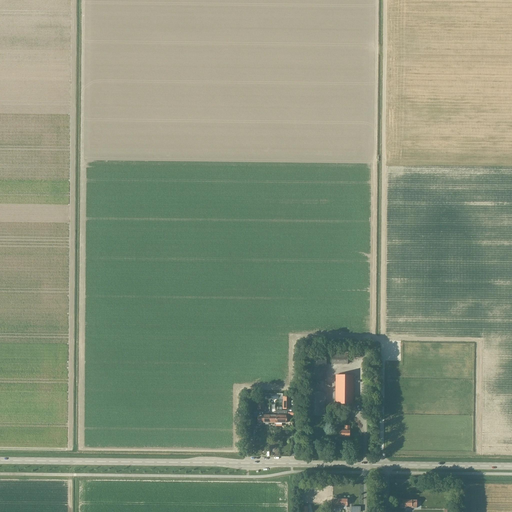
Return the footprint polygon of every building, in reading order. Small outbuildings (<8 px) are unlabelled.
[(348,355),(347,355),(332,355),(331,364),(348,364),(348,355)] [(325,379),(326,359),(308,359),(307,379),(325,379)] [(353,404),(353,375),(336,375),(335,403),(353,404)] [(306,392),(306,415),(324,416),(325,392),(306,392)] [(286,411),(282,410),(276,410),(276,412),(276,423),(286,423),(286,411)] [(339,436),(349,437),(349,425),(344,425),(344,428),(339,428),(339,436)] [(347,499),(337,499),(337,500),(334,500),(334,509),(341,509),(341,505),(347,505),(347,504),(350,504),(350,499),(347,499)] [(417,500),(412,500),(402,500),(402,502),(400,502),(400,508),(416,508),(417,500)]
